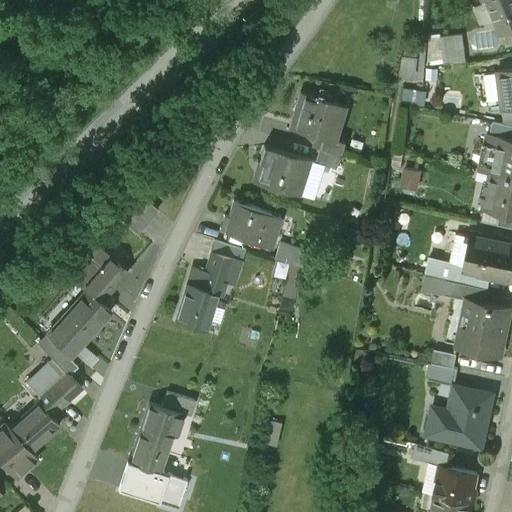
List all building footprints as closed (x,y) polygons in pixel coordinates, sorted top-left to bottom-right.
[(486,2),(502,37),(511,32),(511,0),(487,0),(486,1),(486,2)] [(464,36),(442,39),(444,66),(467,64),(464,36)] [(397,72),(413,74),(416,56),(400,53),(397,72)] [(511,70),(496,73),(501,114),(501,113),(511,111),(511,70)] [(335,141),(347,105),(300,90),(288,126),(335,141)] [(511,111),(501,113),(504,126),(511,127),(511,111)] [(511,127),(504,126),(494,123),(491,135),(499,137),(499,136),(500,136),(511,139),(511,127)] [(494,159),(490,173),(511,178),(511,139),(500,136),(499,136),(499,137),(495,159),(494,159)] [(254,177),(301,192),(313,155),(266,140),(254,177)] [(414,187),(417,168),(401,166),(399,185),(414,187)] [(511,178),(490,173),(488,183),(491,184),(485,210),(502,214),(511,216),(511,178)] [(160,207),(140,189),(115,209),(139,230),(160,207)] [(226,228),(273,242),(274,238),(282,212),(235,197),(226,228)] [(511,216),(502,214),(499,226),(511,228),(511,216)] [(511,242),(471,234),(463,271),(511,281),(511,242)] [(67,266),(85,283),(102,297),(128,267),(96,238),(67,266)] [(313,250),(274,238),(273,242),(269,255),(272,256),(299,264),(308,267),(313,250)] [(233,254),(211,247),(200,284),(216,289),(216,290),(216,292),(221,293),(233,254)] [(287,329),(299,264),(272,256),(258,323),(287,329)] [(488,289),(446,280),(443,297),(467,302),(485,305),(488,289)] [(176,318),(205,327),(216,292),(216,290),(216,289),(200,284),(187,281),(176,318)] [(85,283),(46,328),(69,353),(111,305),(102,297),(85,283)] [(458,348),(502,357),(511,310),(485,305),(467,302),(458,348)] [(69,353),(46,328),(36,338),(50,354),(55,359),(57,358),(69,371),(78,363),(69,353)] [(457,356),(435,352),(432,365),(454,370),(457,356)] [(37,400),(9,425),(29,448),(59,421),(50,411),(80,384),(69,371),(57,358),(55,359),(50,354),(25,377),(38,392),(34,396),(37,400)] [(454,370),(432,365),(429,382),(454,387),(455,387),(458,371),(454,370)] [(494,394),(460,386),(453,417),(432,412),(427,435),(484,447),(494,394)] [(196,398),(165,389),(160,404),(184,412),(191,414),(196,398)] [(160,404),(148,400),(129,459),(161,469),(172,434),(176,436),(184,412),(160,404)] [(9,425),(3,419),(0,421),(0,458),(17,477),(38,458),(9,425)] [(273,423),(267,445),(277,448),(283,426),(273,423)] [(476,474),(443,468),(440,484),(437,484),(435,495),(437,496),(471,503),(476,474)] [(192,480),(169,472),(164,486),(188,493),(192,480)] [(468,511),(471,503),(437,496),(434,511),(432,511),(468,511)]
